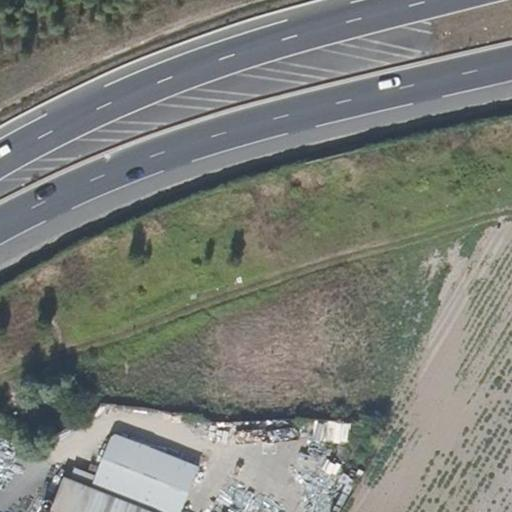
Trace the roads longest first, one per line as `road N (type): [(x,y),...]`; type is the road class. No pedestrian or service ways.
road 1 (trunk): [(0,226),(104,176),(231,132),(511,64)]
road 2 (trunk): [(442,0),(176,76),(0,161)]
